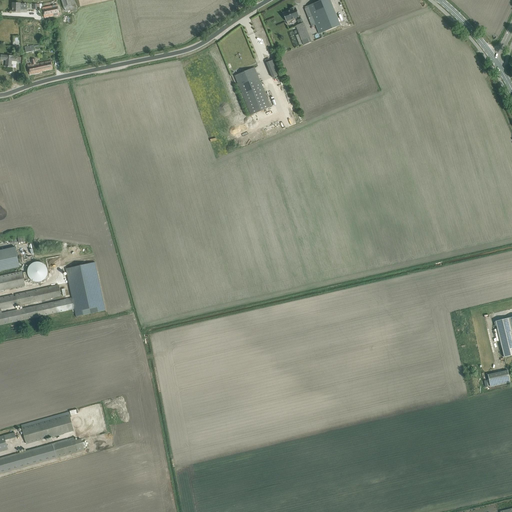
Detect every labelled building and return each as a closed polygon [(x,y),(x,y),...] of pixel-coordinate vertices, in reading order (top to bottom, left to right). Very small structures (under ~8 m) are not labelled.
[(61,0),(65,12),(77,8),(74,0),(61,0)] [(322,0),(312,4),(313,6),(305,9),(312,26),(315,25),(319,34),(340,25),(331,2),(330,0),(322,0)] [(13,12),(18,12),(20,12),(20,11),(27,11),(27,3),(18,3),(13,3),(13,12)] [(55,5),(42,8),(44,18),(59,14),(57,5),(55,5)] [(287,22),(299,17),(295,8),(283,13),(287,22)] [(311,42),(304,22),(296,26),(303,45),(311,42)] [(1,59),(6,60),(6,67),(11,67),(11,64),(16,65),(17,63),(20,63),(21,58),(12,57),(12,56),(7,55),(7,56),(1,55),(1,59)] [(49,70),(49,69),(53,69),(52,64),(51,61),(36,64),(35,59),(32,60),(32,64),(28,65),(29,70),(30,75),(40,73),(40,72),(43,71),(49,70)] [(265,62),(271,77),(279,74),(273,59),(265,62)] [(235,76),(237,80),(251,115),(270,107),(254,68),(235,76)] [(0,271),(19,267),(15,247),(0,250),(0,271)] [(47,266),(40,261),(32,262),(27,269),(28,277),(35,282),(43,281),(48,275),(47,266)] [(66,269),(76,317),(106,310),(95,262),(66,269)] [(0,291),(25,286),(22,272),(0,276),(0,291)] [(61,296),(59,285),(0,297),(0,325),(69,311),(66,299),(2,313),(2,309),(61,296)] [(504,357),(511,355),(511,316),(495,321),(504,357)] [(491,387),(510,383),(507,370),(488,375),(491,387)] [(74,410),(21,425),(22,428),(26,444),(74,430),(70,416),(77,414),(77,413),(78,413),(77,409),(74,410)] [(0,473),(84,449),(81,439),(75,440),(74,437),(0,458),(0,473)]
